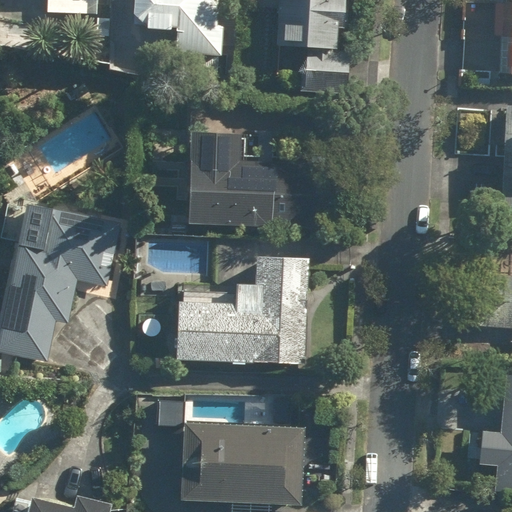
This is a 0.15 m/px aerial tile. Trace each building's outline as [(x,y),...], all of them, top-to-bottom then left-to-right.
[(99,0),(45,0),(46,15),(99,16),(99,0)] [(130,32),(128,57),(175,59),(175,52),(221,54),(223,27),(210,26),(210,0),(132,0),(132,13),(125,12),(124,32),(130,32)] [(277,0),(274,47),(334,51),(336,26),(344,26),(345,0),(277,0)] [(511,2),(497,1),(495,38),(511,38),(511,49),(511,71),(511,2)] [(348,57),(304,55),(303,83),(298,83),(298,91),(346,93),(348,57)] [(511,105),(505,106),(501,206),(511,206),(511,105)] [(241,135),(188,132),(185,222),(315,227),(317,165),(240,161),(241,135)] [(21,203),(0,317),(0,352),(48,361),(55,323),(68,325),(76,280),(103,285),(116,220),(21,203)] [(184,302),(176,302),(174,357),(302,362),(306,260),(254,258),(253,284),(235,283),(235,291),(185,289),(184,302)] [(511,328),(511,278),(476,277),(475,327),(511,328)] [(161,403),(160,425),(183,426),(180,501),(301,507),(305,428),(184,423),(185,404),(161,403)] [(511,427),(474,427),(472,463),(499,465),(498,490),(511,490),(511,427)] [(73,508),(29,497),(25,511),(107,511),(109,506),(75,498),(73,508)]
